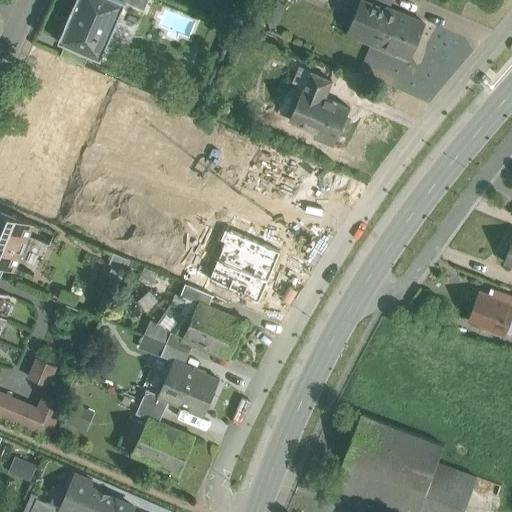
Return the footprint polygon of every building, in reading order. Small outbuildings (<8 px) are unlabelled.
[(126,0),(76,0),(59,40),(66,43),(90,54),(102,59),(127,1),(127,0),(126,0)] [(148,0),(126,0),(127,0),(127,1),(145,9),(148,0)] [(386,10),(367,2),(363,13),(381,21),(386,10)] [(381,21),(372,43),(397,53),(398,52),(411,57),(425,24),(408,17),(387,8),(386,10),(381,21)] [(363,13),(353,35),(372,43),(381,21),(363,13)] [(90,54),(66,43),(61,54),(85,65),(90,54)] [(332,80),(312,72),(305,88),(303,87),(290,119),(317,130),(314,136),(334,144),(336,139),(350,108),(325,97),(332,80)] [(298,174),(259,157),(254,167),(265,172),(259,186),(287,198),(298,174)] [(259,186),(234,244),(258,255),(260,250),(280,259),(303,205),(287,198),(259,186)] [(35,223),(0,208),(0,263),(6,266),(16,270),(35,223)] [(123,268),(113,264),(109,275),(118,279),(123,268)] [(204,290),(186,282),(181,295),(199,303),(199,301),(209,305),(213,294),(213,295),(204,291),(204,290)] [(494,296),(480,291),(469,320),(505,334),(511,313),(511,296),(496,290),(494,296)] [(209,305),(199,301),(199,303),(184,336),(184,337),(194,341),(229,357),(245,321),(209,305)] [(141,346),(161,353),(170,324),(150,318),(141,346)] [(184,336),(172,331),(167,343),(189,352),(194,341),(184,337),(184,336)] [(189,352),(167,343),(161,355),(174,360),(174,359),(185,363),(189,352)] [(57,366),(37,358),(29,377),(48,385),(57,366)] [(185,363),(174,359),(174,360),(159,393),(159,395),(169,399),(204,414),(220,378),(185,363)] [(159,393),(147,388),(142,400),(164,410),(169,399),(159,395),(159,393)] [(38,408),(0,391),(0,414),(30,427),(38,408)] [(63,402),(44,394),(38,408),(57,416),(63,402)] [(164,410),(142,400),(136,413),(149,418),(149,417),(159,421),(164,410)] [(57,416),(38,408),(30,427),(49,435),(57,416)] [(444,445),(362,414),(343,462),(425,493),(426,492),(437,462),(444,445)] [(159,421),(149,417),(149,418),(134,452),(179,472),(195,436),(159,421)] [(31,480),(38,463),(17,454),(9,470),(31,480)] [(477,477),(437,462),(426,492),(466,507),(477,477)] [(417,511),(425,493),(344,463),(335,487),(402,511),(417,511)] [(92,479),(76,472),(61,507),(71,511),(131,511),(134,506),(89,487),(92,479)] [(463,511),(466,507),(426,492),(425,493),(417,511),(463,511)] [(38,498),(31,511),(70,511),(71,511),(61,507),(38,498)]
